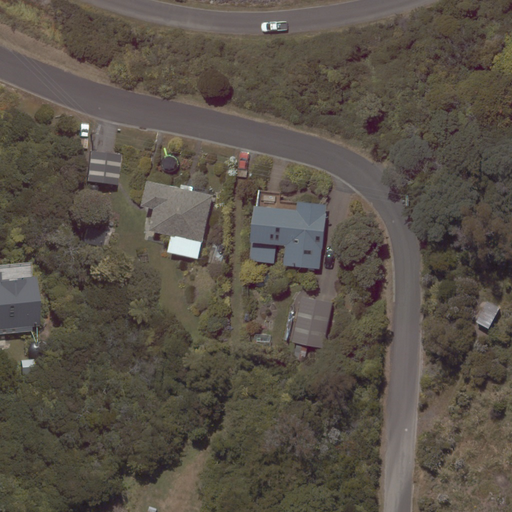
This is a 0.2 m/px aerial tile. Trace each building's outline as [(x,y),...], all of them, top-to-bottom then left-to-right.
[(91,151),(87,181),(118,185),(122,154),(91,151)] [(180,188),(146,180),(140,206),(153,210),(148,231),(171,236),(167,253),(198,260),(213,196),(192,191),(193,187),(181,184),(180,188)] [(319,269),(326,205),(297,202),(296,210),(254,205),(249,242),(251,243),(249,261),(273,264),(275,244),(286,245),(284,265),(319,269)] [(87,227),(84,243),(103,247),(107,231),(87,227)] [(2,271),(0,271),(0,334),(32,332),(32,327),(42,326),(38,276),(3,279),(2,271)] [(324,348),(333,303),(301,296),(292,342),(324,348)] [(476,322),(488,329),(500,308),(487,301),(476,322)] [(308,347),(296,345),(293,361),(304,363),(308,347)] [(35,359),(21,360),(22,374),(36,374),(35,359)]
